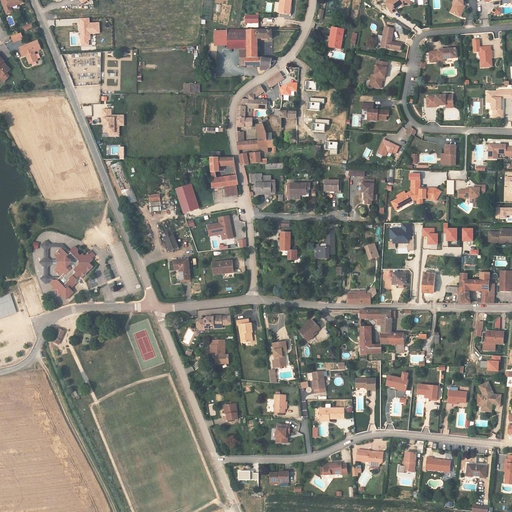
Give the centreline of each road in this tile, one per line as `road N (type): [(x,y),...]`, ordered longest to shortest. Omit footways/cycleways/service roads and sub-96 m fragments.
road 1 (residential): [(34,0),(156,307)]
road 2 (residential): [(216,459),(291,462),(382,435),(511,447)]
road 3 (residential): [(511,27),(421,36),(405,104),(424,128),(511,131)]
road 4 (residential): [(253,302),(511,309)]
road 5 (residential): [(312,0),(292,53),(232,107),(246,216)]
road 6 (residential): [(0,372),(30,358),(51,319),(66,310),(156,307)]
road 7 (track): [(115,511),(35,353)]
road 8 (residential): [(156,307),(216,459)]
